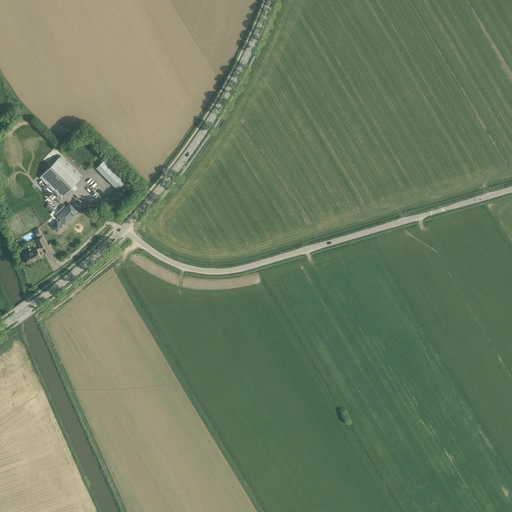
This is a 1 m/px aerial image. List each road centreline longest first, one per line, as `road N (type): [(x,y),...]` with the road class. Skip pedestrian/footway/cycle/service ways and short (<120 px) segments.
road 1 (unclassified): [(122,228),(162,259),(239,269),(511,189)]
road 2 (secondary): [(122,228),(216,109),(270,0)]
road 3 (secondary): [(0,328),(122,228)]
